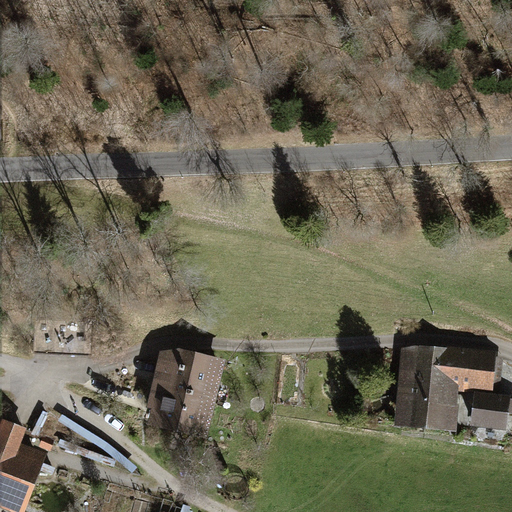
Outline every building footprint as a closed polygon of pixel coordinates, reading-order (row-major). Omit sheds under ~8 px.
[(94,324),(36,321),(34,353),(92,357),(94,324)] [(164,388),(210,399),(218,363),(176,353),(166,354),(162,372),(167,373),(164,388)] [(488,368),(400,355),(388,431),(452,441),(457,406),(465,408),(461,437),(501,443),(507,404),(483,400),(488,368)] [(210,399),(164,388),(154,386),(151,400),(160,403),(155,422),(202,433),(210,399)] [(17,511),(37,469),(0,453),(0,511),(17,511)]
